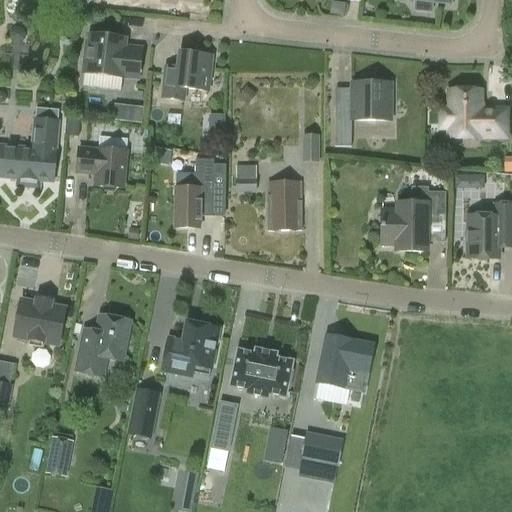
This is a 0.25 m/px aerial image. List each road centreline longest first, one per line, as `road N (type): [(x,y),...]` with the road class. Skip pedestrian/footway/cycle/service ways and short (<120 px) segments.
road 1 (residential): [(511,308),(0,236)]
road 2 (residential): [(247,0),(265,29),(463,54),(494,33),(500,0)]
